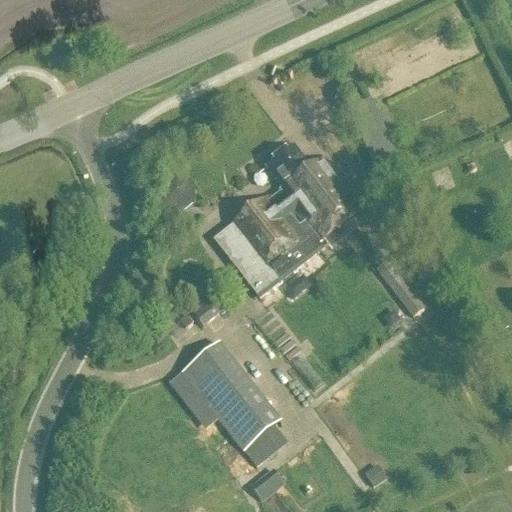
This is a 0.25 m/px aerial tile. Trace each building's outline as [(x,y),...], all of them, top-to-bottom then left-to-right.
[(358,111),(374,159),(399,150),(382,102),(358,111)] [(280,194),(282,197),(324,250),(355,225),(369,214),(329,163),(314,175),(296,153),(268,175),(282,192),(280,194)] [(324,250),(282,197),(230,237),(231,238),(215,251),(233,272),(248,259),(261,276),(245,288),(261,309),(325,259),(329,265),(365,237),(355,225),(324,250)] [(389,267),(378,276),(414,324),(426,316),(389,267)] [(223,296),(199,315),(210,329),(234,311),(223,296)] [(181,326),(187,334),(193,329),(187,321),(181,326)] [(183,380),(244,457),(283,427),(222,349),(183,380)] [(379,473),(367,482),(374,492),(386,484),(387,483),(379,473)] [(274,477),(252,494),(262,508),(284,491),(274,477)]
